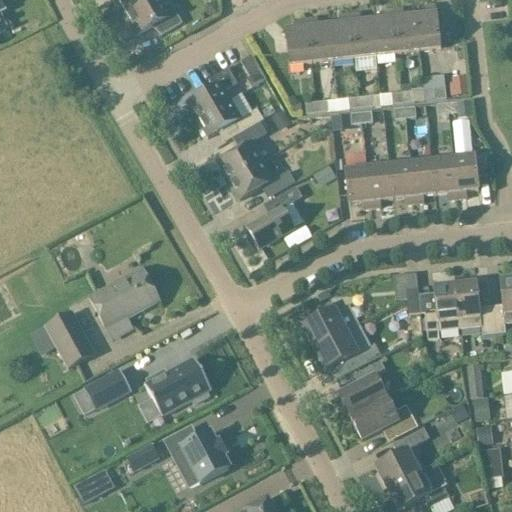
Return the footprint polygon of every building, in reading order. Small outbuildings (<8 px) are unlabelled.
[(111,0),(122,19),(156,0),(111,0)] [(157,0),(156,0),(122,19),(134,39),(153,28),(156,26),(162,36),(180,25),(169,6),(163,10),(157,0)] [(207,7),(208,16),(217,16),(216,6),(207,7)] [(425,18),(414,19),(418,54),(440,52),(436,16),(436,17),(435,8),(427,9),(428,14),(425,18)] [(399,12),(392,13),(397,57),(418,54),(414,19),(403,20),(399,17),(399,12)] [(382,23),(371,24),(375,59),(397,57),(392,13),(384,14),(385,19),(382,23)] [(356,17),(349,18),(354,62),(375,59),(371,24),(360,25),(356,22),(356,17)] [(339,27),(328,29),(332,64),(354,62),(349,18),(341,19),(342,24),(339,27)] [(313,22),(306,23),(311,67),(332,64),(328,29),(317,30),(314,27),(313,22)] [(289,69),(311,67),(306,23),(298,24),(299,29),(296,32),(285,34),(289,69)] [(251,59),(241,65),(250,81),(247,83),(252,91),(266,82),(251,59)] [(213,89),(187,105),(197,122),(230,103),(225,93),(236,86),(228,72),(209,83),(213,89)] [(450,97),(468,95),(466,78),(452,80),(453,85),(449,86),(450,97)] [(435,103),(446,102),(445,91),(434,92),(435,103)] [(411,94),(401,95),(402,107),(413,106),(411,94)] [(392,108),(402,107),(401,95),(390,96),(392,108)] [(369,98),(358,100),(359,112),(370,110),(369,98)] [(349,113),(359,112),(358,100),(347,101),(349,113)] [(230,103),(197,122),(208,140),(235,124),(242,134),(261,123),(255,113),(250,116),(242,121),(231,103),(230,103)] [(472,118),(470,104),(458,105),(460,119),(472,118)] [(326,105),(316,106),(317,115),(327,114),(326,105)] [(316,106),(305,107),(306,116),(317,115),(316,106)] [(457,106),(447,107),(448,119),(458,118),(457,106)] [(438,120),(448,119),(447,107),(437,108),(438,120)] [(404,111),(405,123),(415,122),(414,110),(404,111)] [(395,124),(405,123),(404,111),(394,112),(395,124)] [(361,115),(362,127),(372,126),(371,114),(361,115)] [(282,115),(273,120),(279,130),(288,125),(282,115)] [(352,128),(362,127),(361,115),(351,116),(352,128)] [(332,120),(334,133),(351,132),(349,118),(332,120)] [(219,176),(225,186),(262,165),(251,146),(265,138),(258,127),(235,140),(242,152),(216,167),(221,175),(219,176)] [(453,162),(457,204),(468,203),(467,195),(479,194),(475,159),(453,162)] [(453,162),(431,164),(435,199),(447,198),(447,205),(457,204),(453,162)] [(431,164),(410,166),(414,209),(424,208),(423,200),(435,199),(431,164)] [(262,165),(225,186),(232,199),(234,198),(238,204),(264,189),(270,201),(293,188),(286,176),(273,184),(262,165)] [(410,166),(388,169),(392,204),(404,202),(404,210),(414,209),(410,166)] [(318,176),(324,187),(335,180),(328,169),(318,176)] [(388,169),(367,171),(372,214),(382,213),(381,205),(392,204),(388,169)] [(362,215),(372,214),(367,171),(345,174),(349,208),(361,207),(362,215)] [(303,225),(292,206),(301,201),(295,191),(267,207),(273,217),(247,232),(258,251),(303,225)] [(160,304),(134,259),(101,277),(99,272),(88,278),(95,292),(107,286),(120,310),(126,322),(130,320),(160,304)] [(0,325),(35,306),(17,274),(0,283),(0,325)] [(502,309),(490,310),(493,337),(505,336),(504,318),(511,317),(511,281),(499,283),(502,309)] [(454,288),(458,324),(480,321),(482,339),(493,337),(490,310),(479,311),(477,285),(454,288)] [(438,326),(458,324),(454,288),(433,290),(436,316),(424,317),(427,345),(439,344),(438,326)] [(408,317),(419,316),(416,290),(405,291),(408,317)] [(302,329),(313,351),(346,334),(360,327),(349,307),(336,313),(335,312),(331,305),(316,313),(320,320),(302,329)] [(42,358),(56,350),(67,371),(93,357),(71,315),(31,337),(42,358)] [(371,348),(360,327),(346,334),(313,351),(325,374),(329,372),(334,383),(381,359),(374,346),(371,348)] [(148,386),(145,388),(162,419),(191,403),(194,408),(209,400),(206,395),(211,393),(194,361),(167,376),(165,372),(146,383),(148,386)] [(338,399),(349,420),(387,402),(376,380),(386,375),(380,363),(353,378),(358,389),(338,399)] [(483,400),(480,368),(466,369),(470,402),(483,400)] [(119,373),(85,391),(85,393),(96,412),(96,413),(130,395),(119,373)] [(487,424),(485,401),(473,402),(475,425),(487,424)] [(387,402),(349,420),(361,443),(382,433),(388,445),(418,430),(407,409),(393,415),(387,402)] [(451,413),(458,425),(468,419),(462,408),(451,413)] [(192,430),(165,444),(172,458),(183,452),(200,486),(229,471),(223,460),(226,458),(220,446),(216,448),(210,436),(198,442),(192,430)] [(477,431),(479,448),(489,447),(487,430),(477,431)] [(375,469),(386,491),(419,474),(414,463),(421,460),(415,449),(429,442),(424,431),(392,447),(397,458),(375,469)] [(151,448),(127,461),(134,474),(158,461),(151,448)] [(499,451),(482,453),(486,481),(488,481),(501,480),(503,479),(499,451)] [(386,491),(397,511),(403,511),(421,503),(425,511),(427,511),(448,501),(443,491),(447,489),(436,467),(420,475),(419,474),(386,491)] [(271,511),(267,503),(248,511),(271,511)]
